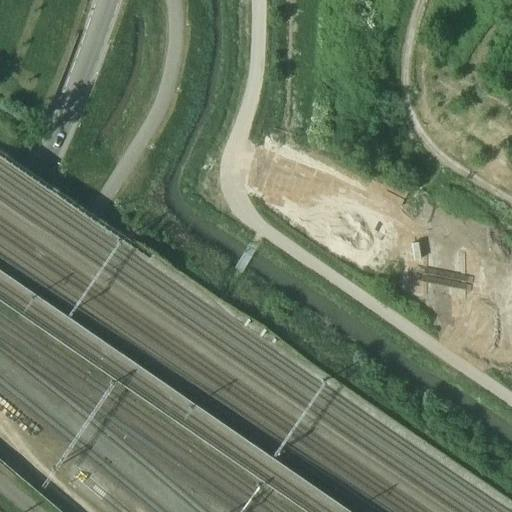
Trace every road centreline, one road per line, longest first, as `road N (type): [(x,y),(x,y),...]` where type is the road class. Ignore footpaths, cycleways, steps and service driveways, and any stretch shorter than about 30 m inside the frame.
road 1 (secondary): [(0,237),(67,106),(106,0)]
road 2 (track): [(0,427),(86,511)]
